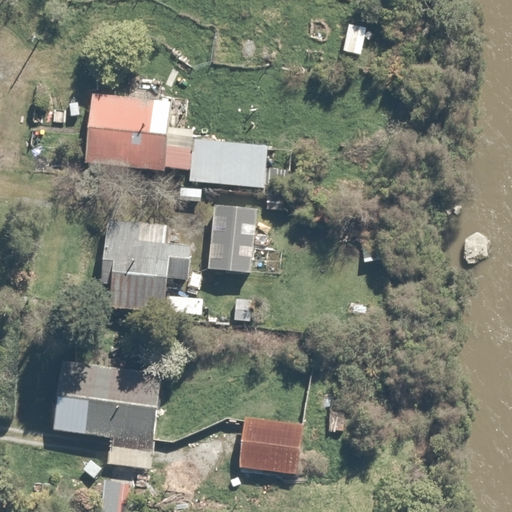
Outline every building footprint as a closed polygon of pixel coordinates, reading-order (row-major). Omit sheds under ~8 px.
[(184,103),(96,95),(89,167),(192,177),(191,183),(272,191),(276,148),(195,140),(194,151),(180,149),(184,103)] [(264,214),(216,210),(210,272),(257,277),(264,214)] [(176,229),(113,220),(103,291),(119,293),(117,307),(208,319),(211,301),(196,299),(203,253),(173,248),(176,229)] [(105,367),(70,362),(60,434),(114,442),(110,468),(158,475),(172,377),(126,370),(128,359),(107,356),(105,367)] [(316,427),(249,418),(243,471),(309,479),(316,427)]
